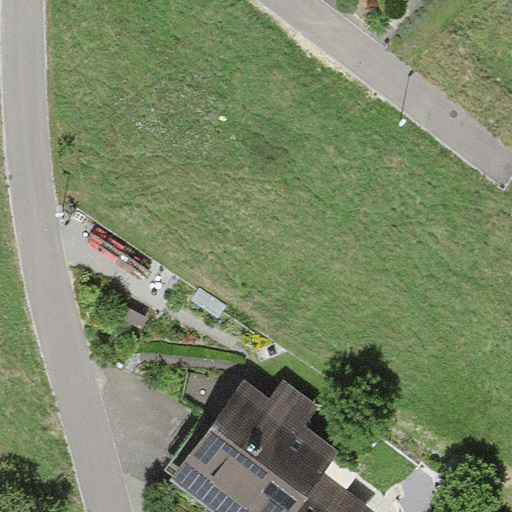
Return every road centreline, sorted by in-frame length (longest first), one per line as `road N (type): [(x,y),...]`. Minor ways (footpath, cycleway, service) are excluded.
road 1 (residential): [(114,511),(36,257),(19,0)]
road 2 (residential): [(504,162),(294,0)]
